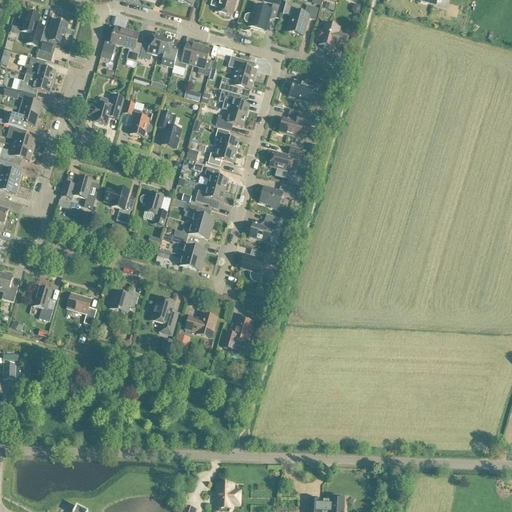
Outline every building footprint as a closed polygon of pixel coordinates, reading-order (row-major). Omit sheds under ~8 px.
[(213,0),(211,8),(218,10),(217,14),(231,18),(236,0),(241,0),(242,0),(213,0)] [(264,0),(263,4),(273,7),(271,12),(253,7),(250,17),(248,16),(245,18),(243,22),(245,25),(248,26),(247,29),(266,35),(269,23),(275,21),(279,8),(278,8),(280,0),(264,0)] [(321,8),(323,0),(322,0),(313,0),(312,6),(321,8)] [(304,16),(296,14),(298,8),(285,5),(282,16),(291,19),(286,34),(303,39),(308,21),(315,23),(318,11),(307,8),(304,16)] [(29,16),(27,15),(21,34),(29,36),(26,46),(39,50),(45,30),(37,28),(40,18),(30,15),(29,16)] [(36,61),(46,64),(51,65),(56,48),(52,47),(53,44),(62,47),(68,26),(54,22),(52,30),(51,30),(48,42),(49,43),(48,46),(43,44),(40,53),(38,53),(36,61)] [(338,35),(340,30),(324,26),(322,34),(318,32),(316,41),(320,42),(318,47),(334,51),(335,48),(345,51),(349,38),(338,35)] [(122,50),(127,32),(115,29),(112,41),(106,40),(102,55),(112,58),(115,48),(122,50)] [(68,30),(66,37),(74,39),(76,33),(68,30)] [(127,32),(122,50),(129,52),(126,62),(137,65),(141,50),(135,48),(139,36),(127,32)] [(158,58),(163,39),(153,36),(149,50),(143,48),(139,60),(150,63),(152,57),(158,58)] [(163,39),(158,58),(163,60),(161,67),(172,70),(176,58),(170,56),(174,42),(163,39)] [(193,68),(198,49),(187,45),(183,58),(178,56),(178,54),(174,68),(185,72),(186,66),(193,68)] [(198,49),(193,68),(199,70),(197,75),(208,78),(213,64),(212,64),(212,66),(206,64),(210,52),(198,49)] [(3,66),(10,68),(13,53),(6,52),(3,66)] [(46,64),(36,61),(27,59),(24,69),(27,70),(25,76),(35,80),(52,85),(55,74),(44,70),(46,64)] [(234,78),(253,83),(256,72),(244,69),(245,63),(248,64),(231,59),(228,69),(235,72),(234,78)] [(49,96),(52,85),(35,80),(25,76),(23,84),(20,83),(17,93),(20,94),(36,98),(38,93),(49,96)] [(250,94),(253,83),(234,78),(232,83),(222,80),(219,92),(238,98),(239,97),(236,97),(238,90),(250,94)] [(318,96),(321,84),(307,80),(305,87),(293,84),(289,99),(309,104),(312,95),(318,96)] [(159,87),(158,92),(165,95),(167,89),(159,87)] [(20,94),(17,93),(6,90),(3,98),(17,102),(18,99),(20,94)] [(189,91),(187,99),(202,103),(204,95),(189,91)] [(221,93),(218,104),(224,105),(222,112),(229,114),(246,118),(249,107),(239,104),(240,99),(221,93)] [(35,104),(36,98),(20,94),(18,99),(22,100),(19,112),(38,118),(42,106),(35,104)] [(117,123),(124,101),(113,98),(110,108),(107,107),(108,104),(107,102),(102,101),(100,102),(99,105),(98,105),(97,109),(91,107),(87,119),(94,121),(93,124),(106,128),(109,120),(117,123)] [(140,119),(142,114),(133,112),(135,107),(127,105),(124,116),(131,118),(132,117),(134,118),(129,136),(144,140),(145,135),(149,136),(151,135),(152,130),(151,128),(148,127),(149,122),(140,119)] [(35,130),(38,118),(19,112),(17,118),(7,115),(3,126),(10,128),(27,133),(29,128),(35,130)] [(176,151),(181,133),(168,130),(172,117),(162,114),(158,130),(165,132),(161,147),(176,151)] [(218,118),(215,128),(231,133),(233,127),(243,130),(246,118),(229,114),(227,120),(218,118)] [(309,133),(312,121),(299,117),(296,125),(283,121),(279,135),(298,141),(301,131),(309,133)] [(27,133),(10,128),(7,140),(15,142),(13,148),(32,153),(35,143),(25,140),(27,133)] [(218,150),(236,155),(239,144),(228,140),(230,134),(218,131),(215,142),(220,143),(218,150)] [(29,164),(32,153),(13,148),(11,154),(2,151),(0,157),(0,162),(20,168),(21,162),(29,164)] [(233,167),(236,155),(218,150),(216,156),(211,155),(208,166),(220,169),(221,163),(233,167)] [(300,160),(302,153),(290,150),(288,156),(300,160)] [(192,151),(189,159),(198,163),(201,154),(192,151)] [(273,154),(269,169),(277,171),(274,179),(287,182),(290,175),(295,176),(299,162),(293,161),(294,160),(273,154)] [(0,181),(19,187),(22,176),(8,172),(10,166),(0,163),(0,181)] [(207,188),(225,194),(229,182),(217,179),(219,173),(207,170),(204,180),(209,182),(207,188)] [(87,202),(92,183),(78,179),(75,188),(65,185),(61,199),(72,202),(73,198),(87,202)] [(15,198),(19,187),(0,181),(0,199),(2,194),(15,198)] [(292,201),(295,191),(281,187),(279,193),(264,189),(259,205),(271,208),(270,210),(278,212),(282,198),(292,201)] [(222,205),(225,194),(207,188),(205,195),(198,193),(195,204),(209,208),(210,202),(222,205)] [(129,194),(117,190),(116,194),(107,191),(103,205),(112,208),(111,209),(119,212),(116,223),(126,226),(130,213),(124,211),(129,194)] [(160,213),(163,199),(149,195),(147,199),(145,198),(143,198),(141,199),(140,201),(140,204),(141,205),(142,206),(145,207),(143,214),(156,218),(154,226),(164,229),(167,215),(160,213)] [(190,205),(192,198),(184,196),(182,202),(190,205)] [(62,201),(60,208),(71,210),(73,203),(62,201)] [(191,226),(211,232),(214,222),(197,217),(199,210),(185,206),(182,218),(193,221),(191,226)] [(0,225),(4,226),(8,212),(0,210),(0,209),(0,225)] [(259,228),(253,226),(249,240),(267,245),(267,247),(275,250),(283,221),(266,217),(264,224),(259,228)] [(208,242),(211,232),(191,226),(189,232),(183,230),(182,234),(175,232),(173,238),(187,242),(189,237),(208,242)] [(127,229),(117,227),(115,235),(125,237),(127,229)] [(185,248),(187,242),(173,238),(172,244),(179,246),(178,251),(184,253),(182,258),(202,264),(205,253),(185,248)] [(168,262),(170,256),(159,253),(157,259),(168,262)] [(267,269),(271,258),(259,255),(257,261),(244,257),(240,271),(251,274),(251,276),(251,278),(251,280),(253,282),(255,283),(259,284),(262,276),(259,276),(262,267),(267,269)] [(199,274),(202,264),(182,258),(179,268),(199,274)] [(282,261),(274,259),(271,268),(279,270),(282,261)] [(12,280),(0,276),(0,292),(4,294),(2,302),(13,305),(17,292),(9,290),(13,279),(12,279),(12,280)] [(50,325),(53,313),(47,311),(52,293),(39,289),(33,309),(41,311),(38,321),(50,325)] [(126,297),(114,294),(112,303),(111,302),(108,311),(127,316),(129,309),(135,310),(139,296),(129,294),(127,295),(126,297)] [(92,328),(96,312),(88,310),(91,302),(71,297),(67,311),(86,317),(84,326),(92,328)] [(174,306),(158,301),(154,314),(153,314),(150,322),(162,325),(159,335),(171,338),(178,316),(171,314),(174,306)] [(211,341),(217,321),(202,316),(200,322),(189,319),(185,332),(196,336),(196,337),(211,341)] [(247,346),(253,326),(238,321),(233,337),(226,335),(222,349),(234,353),(237,343),(247,346)] [(166,341),(165,349),(172,351),(173,342),(166,341)] [(184,359),(186,349),(176,346),(173,356),(184,359)] [(4,367),(4,383),(15,383),(15,367),(18,367),(19,357),(3,357),(3,366),(4,367)] [(231,495),(231,487),(218,486),(218,494),(216,494),(216,502),(218,502),(217,511),(230,511),(231,506),(238,506),(238,495),(231,495)] [(342,510),(342,500),(329,499),(329,502),(328,502),(328,506),(319,505),(319,501),(308,501),(307,511),(343,511),(344,510),(342,510)]
